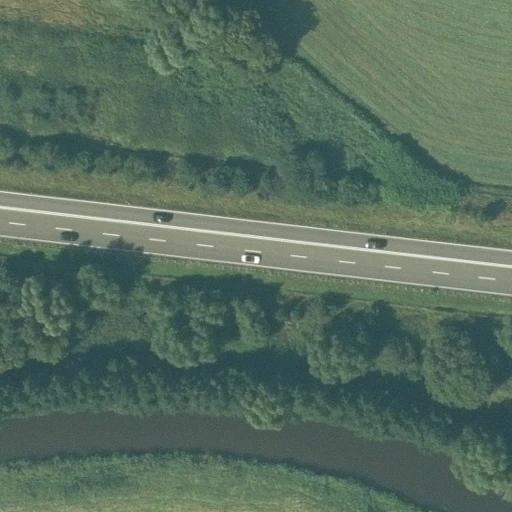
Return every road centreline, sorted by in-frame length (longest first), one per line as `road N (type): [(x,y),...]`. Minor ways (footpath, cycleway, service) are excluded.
road 1 (trunk): [(0,226),(511,285)]
road 2 (trunk): [(511,260),(0,202)]
